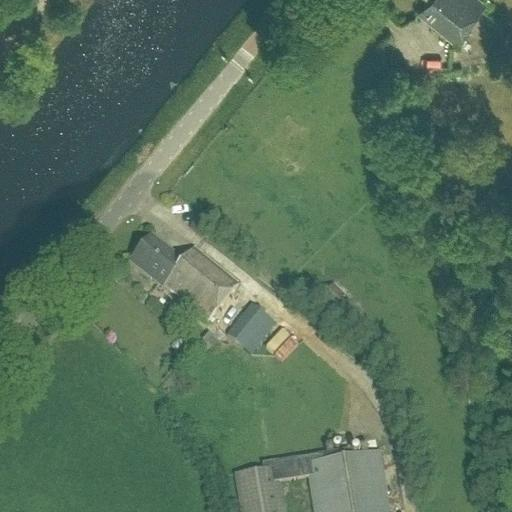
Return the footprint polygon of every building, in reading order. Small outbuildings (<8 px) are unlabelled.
[(428,0),(418,12),(455,43),(487,4),(481,0),(428,0)] [(182,265),(151,240),(130,266),(162,292),(164,289),(208,325),(238,288),(193,252),(182,265)] [(335,316),(349,302),(334,287),(320,301),(335,316)] [(243,353),(268,322),(250,308),(225,339),(243,353)] [(288,328),(271,345),(288,362),(305,345),(288,328)] [(350,460),(349,452),(262,467),(263,474),(235,478),(240,511),(281,511),(277,485),(308,480),(313,511),(387,511),(378,455),(350,460)]
